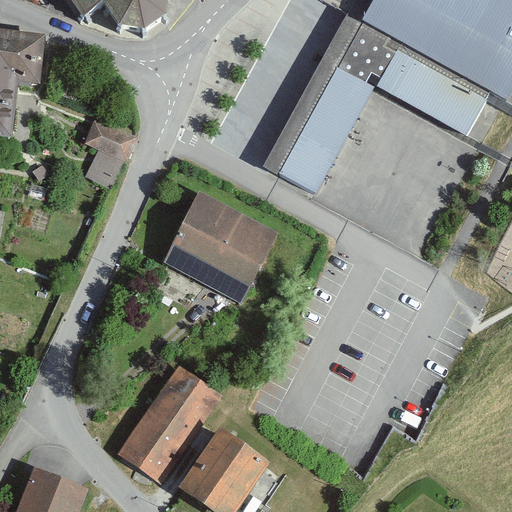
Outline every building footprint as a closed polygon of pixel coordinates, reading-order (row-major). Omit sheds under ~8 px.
[(70,0),(86,24),(107,10),(120,30),(145,37),(169,27),(172,0),(70,0)] [(511,0),(375,0),(368,14),(511,92),(511,0)] [(46,40),(0,34),(0,141),(12,143),(19,87),(40,89),(46,40)] [(489,99),(399,50),(380,86),(469,135),(489,99)] [(380,88),(341,68),(285,173),(324,194),(380,88)] [(136,135),(97,118),(86,145),(96,149),(85,176),(113,188),(136,135)] [(281,228),(202,188),(166,257),(246,297),(281,228)] [(225,391),(177,357),(114,448),(163,481),(225,391)] [(236,511),(280,448),(229,413),(183,480),(229,511),(236,511)] [(82,511),(90,493),(36,471),(19,511),(82,511)]
